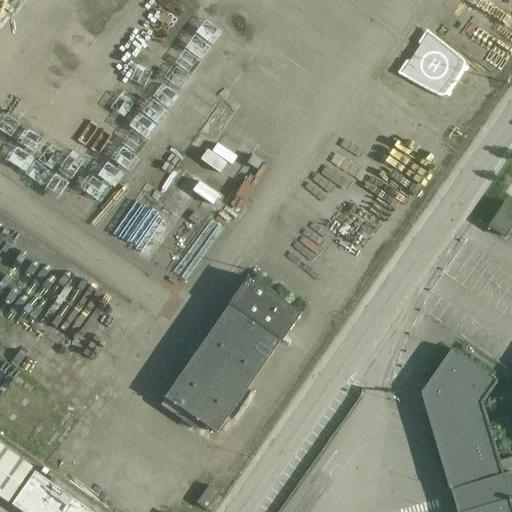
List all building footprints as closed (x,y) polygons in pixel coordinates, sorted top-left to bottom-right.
[(488,227),(505,239),(511,228),(511,207),(505,202),(488,227)] [(229,306),(165,399),(217,435),(281,342),(282,343),(301,315),(247,278),(228,306),(229,306)] [(511,457),(499,462),(482,405),(497,384),(496,383),(497,382),(451,350),(420,395),(454,511),(511,511),(511,504),(511,501),(511,500),(511,481),(510,473),(511,472),(511,457)] [(0,498),(7,504),(32,469),(0,446),(0,498)] [(88,511),(34,474),(11,507),(18,511),(88,511)] [(196,504),(206,511),(219,493),(209,486),(196,504)]
